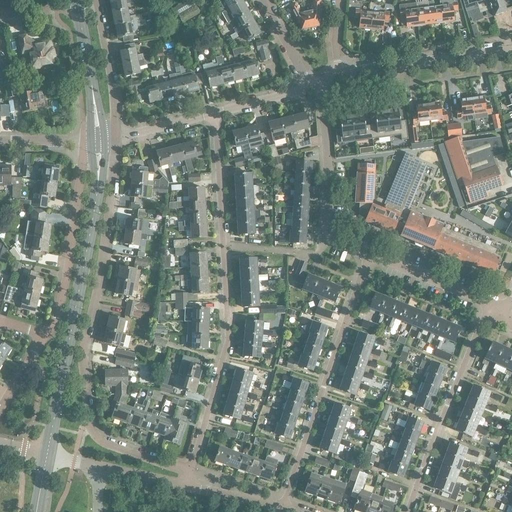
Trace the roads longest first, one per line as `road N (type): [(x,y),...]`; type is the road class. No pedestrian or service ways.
road 1 (residential): [(186,485),(180,469),(97,436),(88,424),(82,354),(116,137)]
road 2 (residential): [(186,485),(227,338),(214,113)]
road 3 (secondary): [(45,454),(86,261),(99,139)]
road 4 (residential): [(282,508),(368,253)]
road 5 (residential): [(407,511),(488,302)]
road 6 (residential): [(83,141),(65,279),(45,335)]
road 7 (residential): [(338,73),(511,49)]
road 8 (residential): [(511,244),(419,208),(435,165)]
road 9 (unclassified): [(186,485),(45,454)]
road 10 (residential): [(116,137),(94,0)]
road 11 (secondary): [(99,139),(77,10)]
road 12 (residential): [(488,302),(368,253)]
road 13 (residential): [(368,253),(322,240),(327,162)]
